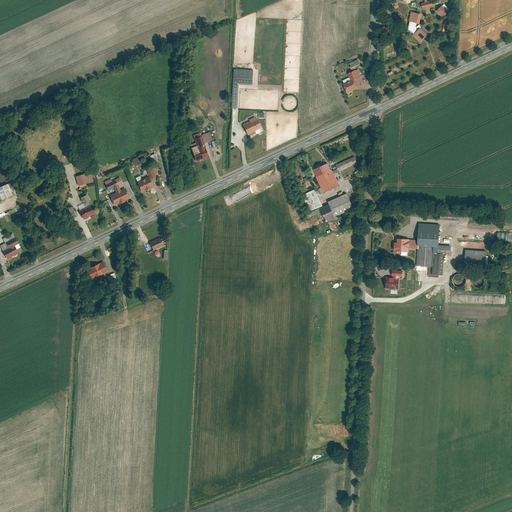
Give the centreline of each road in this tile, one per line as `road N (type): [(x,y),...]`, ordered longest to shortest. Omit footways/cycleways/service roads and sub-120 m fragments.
road 1 (tertiary): [(372,112),(0,289)]
road 2 (unclassified): [(372,112),(352,511)]
road 3 (tertiary): [(511,46),(372,112)]
